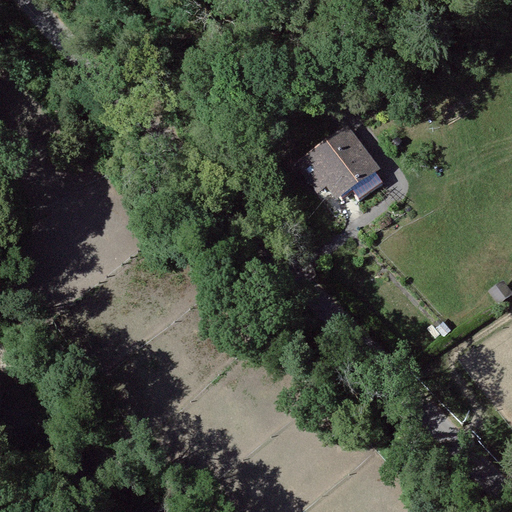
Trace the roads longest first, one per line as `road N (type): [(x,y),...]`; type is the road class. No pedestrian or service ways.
road 1 (unclassified): [(30,0),(230,212),(351,321),(511,500)]
road 2 (track): [(406,383),(511,306)]
